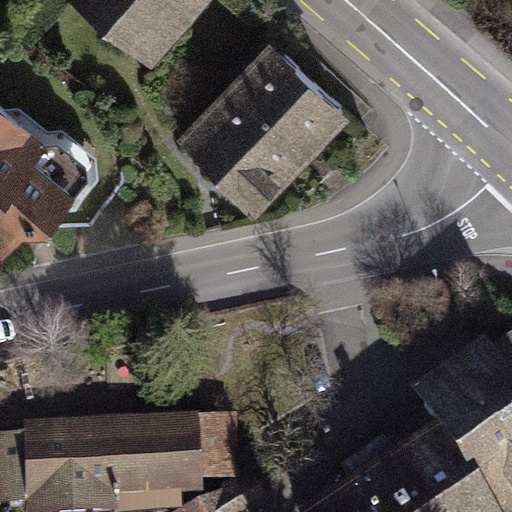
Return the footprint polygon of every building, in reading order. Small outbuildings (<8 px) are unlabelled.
[(183,0),(78,0),(136,52),(183,0)] [(333,104),(245,36),(175,126),(262,194),(333,104)] [(0,208),(41,160),(0,125),(0,208)] [(511,340),(422,397),(443,432),(492,509),(511,496),(511,340)] [(230,423),(29,431),(32,511),(172,511),(172,485),(232,483),(230,423)] [(443,432),(318,511),(494,511),(492,509),(443,432)]
